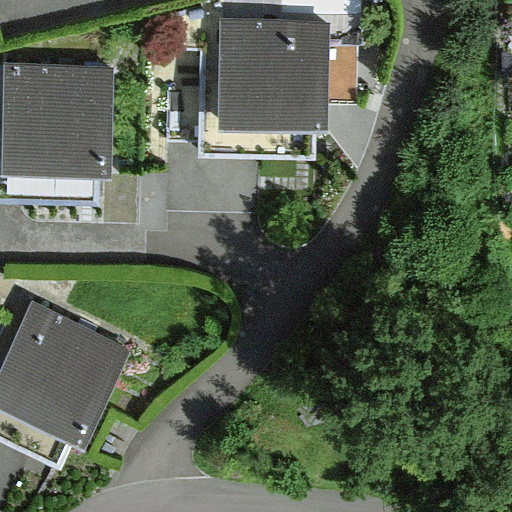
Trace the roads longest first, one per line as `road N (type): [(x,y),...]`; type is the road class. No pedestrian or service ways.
road 1 (residential): [(139,502),(159,441),(357,211),(402,125),(440,0)]
road 2 (residential): [(305,511),(139,502)]
